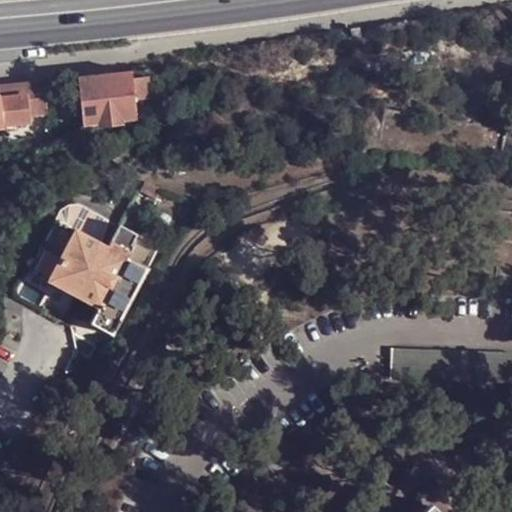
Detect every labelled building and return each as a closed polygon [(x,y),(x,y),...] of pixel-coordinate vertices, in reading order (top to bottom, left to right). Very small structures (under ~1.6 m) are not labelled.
[(85,124),(135,120),(130,70),(79,76),(85,124)] [(0,126),(28,124),(27,116),(25,93),(28,81),(0,84),(0,126)] [(28,269),(98,307),(91,320),(112,333),(159,246),(128,230),(117,252),(111,248),(117,225),(88,208),(74,205),(61,209),(28,269)] [(511,380),(511,363),(511,351),(392,345),(390,375),(511,380)] [(440,511),(430,503),(422,511),(440,511)]
